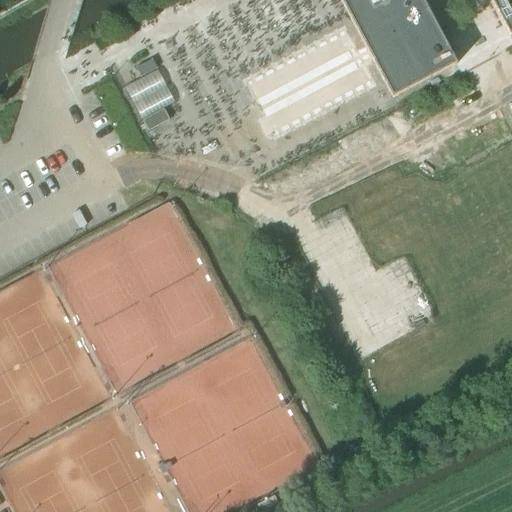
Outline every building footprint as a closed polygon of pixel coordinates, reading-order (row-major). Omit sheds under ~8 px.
[(342,30),(246,82),(274,135),(370,84),(359,63),(370,57),(391,97),(456,63),(421,0),(490,0),(509,35),(511,33),(511,0),(339,0),(364,46),(353,52),(342,30)] [(151,57),(130,69),(135,79),(156,68),(151,57)] [(162,109),(141,120),(147,131),(168,120),(162,109)] [(279,492),(286,503),(310,490),(304,478),(279,492)] [(259,511),(269,511),(279,507),(272,495),(255,504),(259,511)]
